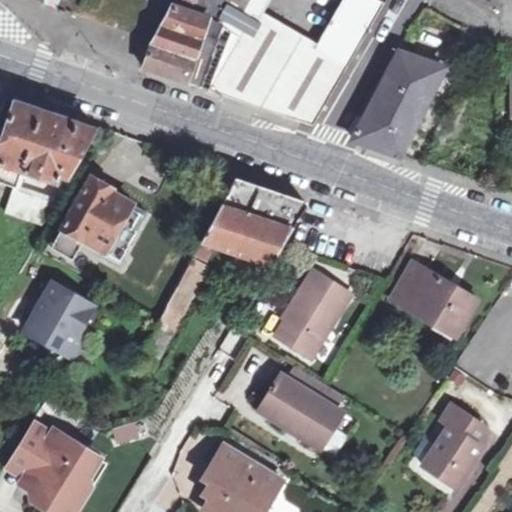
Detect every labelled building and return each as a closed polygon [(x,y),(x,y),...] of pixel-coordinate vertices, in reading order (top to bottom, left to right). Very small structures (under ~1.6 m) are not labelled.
[(198,84),(220,22),(172,0),(171,0),(174,3),(153,41),(149,56),(146,66),(198,84)] [(364,40),(330,21),(315,48),(262,16),(233,0),(230,0),(220,22),(231,27),(209,88),(264,107),(314,125),(344,75),(364,40)] [(383,0),(342,0),(330,21),(364,40),(387,2),(383,0)] [(401,53),(353,139),(403,156),(447,68),(402,49),(401,53)] [(0,144),(0,181),(16,187),(23,170),(56,182),(59,173),(69,177),(97,129),(73,122),(56,116),(35,109),(15,103),(0,144)] [(285,238),(306,204),(234,179),(202,238),(220,246),(252,259),(268,265),(280,246),(285,238)] [(115,192),(94,182),(74,215),(67,211),(58,226),(65,230),(54,249),(74,262),(86,242),(123,265),(135,245),(129,242),(135,233),(140,236),(152,216),(116,194),(115,192)] [(16,187),(10,201),(17,204),(13,214),(22,217),(42,225),(55,201),(16,187)] [(17,204),(10,201),(5,211),(13,214),(17,204)] [(58,203),(55,201),(42,225),(22,217),(16,235),(35,242),(58,203)] [(135,245),(140,236),(135,233),(129,242),(135,245)] [(182,275),(197,282),(199,283),(209,266),(192,256),(182,275)] [(444,284),(408,263),(387,299),(419,318),(422,312),(454,330),(471,300),(453,289),(451,294),(442,289),(444,284)] [(305,271),(284,308),(287,311),(280,321),(270,336),(305,357),(344,293),(305,271)] [(243,307),(258,282),(245,275),(242,274),(232,301),(243,307)] [(188,296),(197,282),(182,275),(174,289),(188,296)] [(43,340),(47,352),(60,349),(79,344),(76,331),(92,306),(53,282),(25,330),(43,340)] [(453,289),(444,284),(442,289),(451,294),(453,289)] [(188,296),(174,289),(167,304),(181,311),(188,296)] [(169,331),(181,311),(167,304),(159,317),(156,324),(169,331)] [(287,311),(284,308),(277,319),(280,321),(287,311)] [(422,312),(419,318),(450,337),(454,330),(422,312)] [(156,324),(146,342),(159,349),(169,331),(156,324)] [(150,366),(159,349),(146,342),(137,359),(150,366)] [(71,356),(79,344),(60,349),(71,356)] [(276,375),(257,406),(287,424),(284,431),(281,435),(295,443),(299,438),(316,448),(338,412),(276,375)] [(287,424),(257,406),(255,410),(284,431),(287,424)] [(481,430),(450,409),(439,426),(448,431),(422,471),(453,493),(480,453),(470,446),(481,430)] [(115,445),(139,436),(133,420),(109,428),(115,445)] [(49,437),(31,425),(10,459),(29,471),(25,477),(22,481),(36,490),(40,503),(53,511),(54,511),(60,503),(63,502),(75,509),(89,486),(88,475),(99,458),(54,430),(49,437)] [(253,511),(263,510),(279,485),(222,449),(205,477),(219,486),(202,511),(253,511)] [(29,471),(10,459),(6,465),(25,477),(29,471)]
